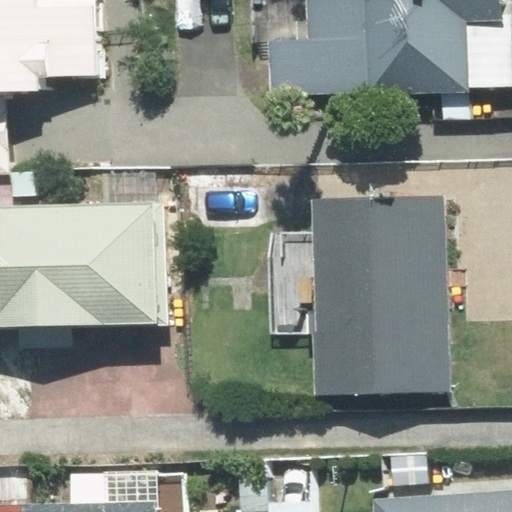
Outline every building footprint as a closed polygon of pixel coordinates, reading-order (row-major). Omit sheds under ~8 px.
[(62,78),(103,76),(100,0),(0,0),(0,170),(14,170),(12,97),(63,96),(62,78)] [(276,40),(279,102),(511,91),(511,0),(337,0),(338,3),(320,4),(321,38),(276,40)] [(267,184),(185,182),(184,226),(266,228),(267,184)] [(0,328),(176,323),(173,211),(39,215),(39,210),(29,210),(28,184),(0,184),(0,328)] [(457,197),(322,202),(325,267),(299,268),(301,329),(322,329),(324,400),(465,394),(457,197)] [(320,511),(323,478),(251,475),(249,511),(320,511)] [(511,511),(511,489),(388,496),(389,511),(511,511)] [(383,511),(384,499),(343,497),(341,511),(383,511)] [(166,511),(166,503),(0,506),(0,511),(166,511)]
